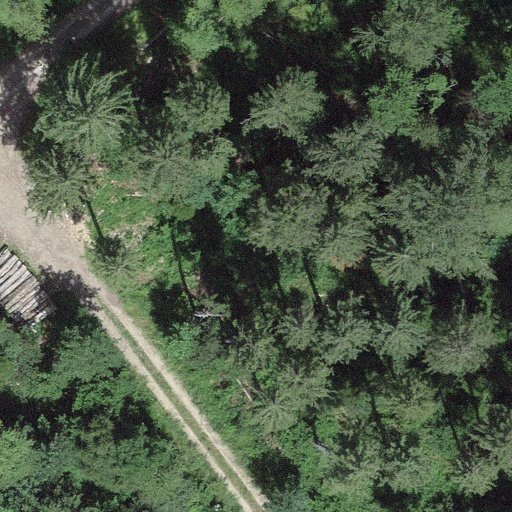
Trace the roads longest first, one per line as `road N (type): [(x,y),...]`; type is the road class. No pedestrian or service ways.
road 1 (track): [(0,186),(257,511)]
road 2 (track): [(109,0),(0,96)]
